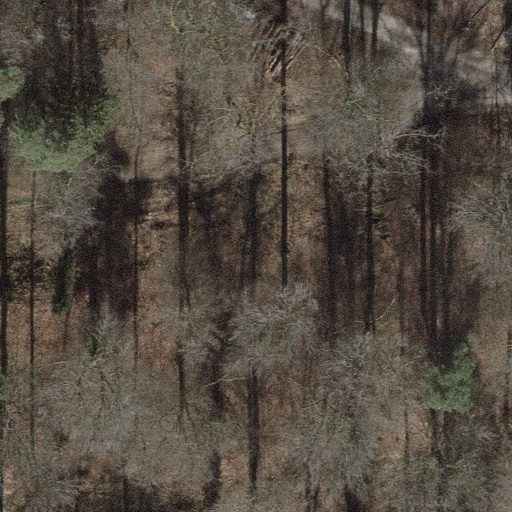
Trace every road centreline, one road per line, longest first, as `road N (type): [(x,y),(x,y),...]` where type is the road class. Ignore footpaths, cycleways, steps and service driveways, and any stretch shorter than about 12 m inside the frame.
road 1 (track): [(0,197),(511,105)]
road 2 (track): [(511,64),(337,0)]
